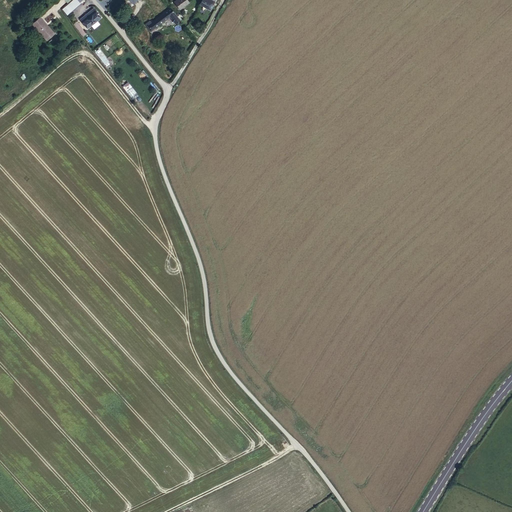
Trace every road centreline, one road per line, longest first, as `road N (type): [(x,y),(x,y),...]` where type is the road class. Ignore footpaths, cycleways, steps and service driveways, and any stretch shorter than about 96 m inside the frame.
road 1 (unclassified): [(347,511),(209,338),(200,270),(154,143),(165,91)]
road 2 (primary): [(422,511),(511,381)]
